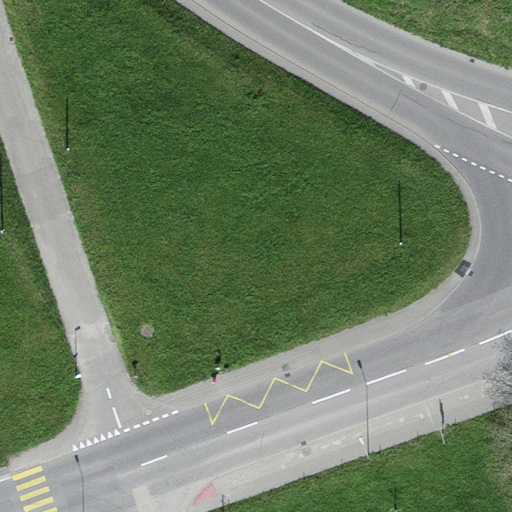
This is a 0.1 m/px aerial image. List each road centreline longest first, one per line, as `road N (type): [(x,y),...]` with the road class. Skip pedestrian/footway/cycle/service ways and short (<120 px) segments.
road 1 (residential): [(135,467),(0,72)]
road 2 (residential): [(135,467),(459,351)]
road 3 (secondary): [(261,0),(504,120)]
road 4 (residential): [(511,238),(498,289),(459,351)]
road 5 (residential): [(19,511),(135,467)]
